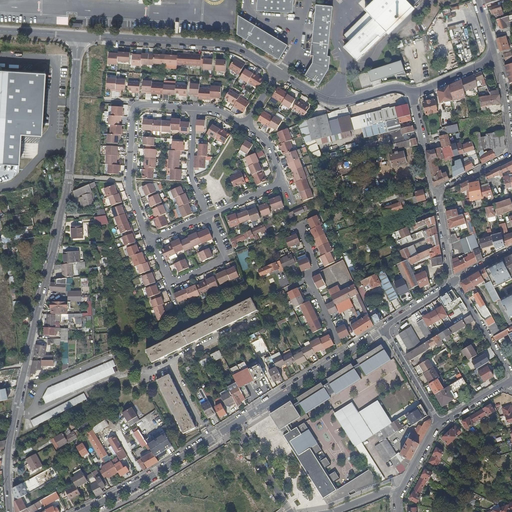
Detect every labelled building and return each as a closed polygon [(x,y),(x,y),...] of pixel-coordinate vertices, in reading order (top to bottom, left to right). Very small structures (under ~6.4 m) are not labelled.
[(256,0),(256,10),(291,13),(292,0),(256,0)] [(402,0),(377,0),(364,14),(367,16),(386,36),(413,10),(402,0)] [(402,0),(413,10),(422,0),(402,0)] [(333,7),(316,5),(311,56),(313,56),(313,63),(305,76),(320,85),(329,69),(330,57),(328,57),(333,7)] [(503,15),(500,6),(491,8),(493,14),(495,14),(496,17),(503,15)] [(344,51),(358,64),(386,36),(367,16),(343,38),(349,46),(344,51)] [(511,16),(497,20),(500,30),(506,28),(505,26),(506,25),(506,24),(504,24),(504,23),(505,23),(511,21),(511,16)] [(238,17),(237,36),(279,61),(288,46),(238,17)] [(508,50),(511,49),(511,44),(509,46),(509,45),(508,43),(506,36),(496,39),(500,53),(508,50)] [(509,53),(508,50),(500,53),(501,55),(504,54),(507,65),(511,64),(510,60),(511,59),(511,55),(511,52),(509,53)] [(118,62),(118,53),(114,53),(114,54),(109,54),(108,64),(117,65),(118,62)] [(129,63),(130,54),(118,53),(118,62),(129,63)] [(141,65),(142,54),(138,54),(138,55),(133,55),(132,66),(141,66),(141,65)] [(153,64),(153,55),(142,54),(141,65),(153,66),(153,64)] [(188,66),(189,55),(177,54),(177,57),(177,65),(188,66)] [(165,65),(165,56),(153,55),(153,64),(165,65)] [(200,67),(201,55),(189,55),(188,66),(200,67)] [(177,57),(165,56),(165,65),(177,66),(177,65),(177,57)] [(212,71),(212,59),(208,58),(208,60),(203,59),(203,70),(212,71)] [(224,72),(225,59),(221,59),(221,61),(216,61),(215,72),(224,72)] [(228,69),(238,75),(244,65),(233,59),(228,69)] [(367,71),(371,80),(393,73),(394,75),(406,75),(401,60),(367,71)] [(0,161),(18,163),(20,132),(40,134),(43,71),(0,68),(0,161)] [(239,79),(247,84),(247,83),(253,73),(250,71),(249,73),(245,70),(239,79)] [(484,79),(481,72),(475,74),(475,75),(476,82),(484,79)] [(253,73),(247,83),(257,89),(263,79),(253,73)] [(475,75),(462,80),(464,90),(464,91),(477,87),(476,82),(475,75)] [(125,80),(116,79),(116,81),(116,91),(119,92),(120,90),(125,90),(125,80)] [(116,81),(107,80),(107,89),(112,89),(112,91),(116,91),(116,81)] [(464,90),(462,80),(449,86),(451,94),(464,90)] [(140,82),(128,82),(127,91),(135,91),(135,93),(139,93),(140,82)] [(152,84),(152,83),(142,82),(142,93),(147,94),(147,95),(151,95),(152,84)] [(163,87),(163,85),(152,84),(151,95),(163,96),(163,87)] [(199,84),(187,84),(187,87),(187,94),(194,95),(194,96),(198,97),(199,88),(199,84)] [(187,87),(175,86),(175,88),(175,95),(183,96),(183,97),(186,98),(187,94),(187,87)] [(451,94),(449,86),(437,91),(440,104),(452,101),(451,94)] [(163,87),(163,96),(175,97),(175,95),(175,88),(163,87)] [(220,87),(210,87),(210,89),(210,99),(214,99),(214,98),(220,98),(220,87)] [(198,99),(209,100),(210,99),(210,89),(199,88),(198,97),(198,99)] [(287,94),(277,88),(271,97),(281,104),(287,94)] [(230,89),(225,97),(231,101),(230,103),(234,105),(239,96),(240,96),(230,89)] [(496,106),(500,105),(500,104),(501,104),(498,90),(489,91),(490,96),(492,105),(496,105),(496,106)] [(434,93),(426,97),(427,101),(423,102),(426,115),(438,112),(434,93)] [(291,96),(287,94),(281,104),(288,109),(294,100),(290,97),(291,96)] [(239,96),(234,105),(233,106),(244,112),(249,103),(239,96)] [(485,106),(492,105),(490,96),(485,98),(485,97),(479,98),(481,110),(485,109),(485,106)] [(291,110),(291,111),(299,116),(305,107),(300,103),(301,102),(297,100),(291,110)] [(410,115),(408,105),(381,112),(363,119),(365,127),(399,118),(399,119),(410,116),(410,115)] [(120,116),(123,116),(123,112),(122,112),(122,107),(111,106),(111,116),(120,116)] [(258,120),(257,121),(267,128),(273,118),(262,112),(258,120)] [(108,115),(108,125),(109,125),(118,125),(119,120),(120,120),(120,116),(111,116),(108,115)] [(307,121),(312,141),(331,136),(326,115),(307,121)] [(411,121),(410,116),(399,119),(399,120),(398,121),(399,124),(411,121)] [(179,130),(180,120),(180,119),(175,119),(175,117),(171,117),(171,120),(170,130),(179,130)] [(273,118),(267,128),(270,130),(271,128),(276,131),(281,122),(273,117),(273,118)] [(152,130),(152,119),(148,118),(148,120),(143,119),(142,129),(152,130)] [(350,118),(339,121),(342,133),(349,132),(354,130),(350,118)] [(399,118),(365,127),(362,128),(365,138),(393,131),(392,126),(396,125),(399,124),(398,121),(399,120),(399,119),(399,118)] [(156,119),(152,119),(152,130),(152,131),(161,131),(162,121),(156,120),(156,119)] [(167,121),(162,121),(161,131),(161,132),(170,132),(170,130),(171,120),(167,120),(167,121)] [(179,132),(189,133),(189,122),(184,122),(184,120),(180,120),(179,130),(179,132)] [(216,137),(222,126),(219,124),(218,126),(213,123),(208,132),(215,137),(216,137)] [(200,126),(196,126),(195,136),(204,137),(204,124),(200,124),(200,126)] [(120,131),(120,125),(118,125),(109,125),(108,134),(118,134),(121,135),(121,131),(120,131)] [(226,128),(222,126),(216,137),(225,142),(231,133),(225,129),(226,128)] [(414,132),(413,126),(401,129),(403,135),(404,134),(413,132),(414,132)] [(287,129),(277,133),(280,140),(278,141),(279,144),(289,141),(291,140),(287,129)] [(434,186),(449,179),(446,172),(443,174),(441,170),(437,171),(433,159),(437,158),(438,161),(451,157),(454,156),(451,145),(447,130),(443,131),(444,136),(440,137),(443,148),(432,151),(426,152),(426,153),(434,186)] [(475,141),(482,163),(502,153),(505,149),(503,131),(480,136),(474,137),(474,138),(475,140),(475,141)] [(397,138),(398,143),(415,139),(413,132),(404,134),(404,136),(397,138)] [(108,134),(106,134),(106,143),(116,144),(116,138),(118,138),(118,134),(108,134)] [(151,138),(144,137),(143,145),(146,145),(154,145),(154,138),(151,138)] [(398,143),(387,146),(388,151),(398,149),(398,150),(417,145),(416,138),(415,139),(398,143)] [(249,142),(246,140),(240,150),(247,154),(252,145),(249,143),(249,142)] [(181,151),(183,151),(184,147),(182,147),(182,142),(172,141),(171,150),(181,151)] [(289,141),(279,144),(277,145),(278,149),(279,148),(282,155),(285,154),(293,151),(289,141)] [(468,157),(476,154),(477,154),(472,142),(467,144),(466,142),(461,143),(465,153),(468,157)] [(456,144),(460,155),(462,163),(465,171),(474,167),(470,160),(464,163),(461,154),(465,153),(467,159),(469,158),(468,157),(465,153),(461,143),(456,144)] [(200,156),(206,157),(207,157),(208,145),(199,144),(198,152),(201,152),(200,156)] [(451,145),(454,156),(460,155),(456,144),(451,145)] [(118,147),(107,146),(106,155),(118,156),(119,156),(119,152),(118,152),(118,147)] [(146,149),(144,149),(144,153),(146,153),(145,158),(157,159),(157,150),(155,150),(146,149)] [(168,160),(179,160),(179,155),(181,155),(181,151),(171,150),(169,150),(168,160)] [(285,160),(287,163),(298,159),(295,150),(293,151),(285,154),(287,159),(285,160)] [(407,163),(404,152),(398,153),(398,152),(395,153),(396,154),(390,156),(393,167),(407,163)] [(257,162),(258,162),(256,157),(257,156),(256,153),(245,158),(248,166),(257,162)] [(106,155),(105,164),(108,164),(116,165),(116,160),(118,160),(118,156),(106,155)] [(194,156),(193,168),(205,168),(206,157),(200,156),(194,156)] [(144,163),(143,167),(155,168),(156,168),(157,159),(145,158),(145,163),(144,163)] [(292,172),(302,168),(298,159),(287,163),(288,167),(290,167),(292,172)] [(451,160),(453,177),(465,171),(462,163),(456,166),(455,159),(451,160)] [(168,169),(170,169),(180,169),(180,165),(179,165),(179,160),(168,160),(168,169)] [(511,161),(500,167),(503,175),(507,172),(506,171),(511,169),(511,172),(511,161)] [(261,171),(263,170),(261,166),(260,167),(257,162),(248,166),(248,167),(251,175),(261,171)] [(120,169),(120,165),(116,165),(108,164),(107,174),(118,174),(119,169),(120,169)] [(143,167),(143,178),(154,179),(155,168),(143,167)] [(486,175),(487,180),(493,177),(497,176),(497,177),(498,178),(503,176),(503,175),(500,167),(491,171),(491,172),(486,175)] [(293,179),(294,183),(305,179),(302,168),(292,172),(294,178),(293,179)] [(170,169),(169,180),(180,181),(181,169),(180,169),(170,169)] [(256,185),(265,181),(262,175),(263,174),(261,171),(251,175),(256,185)] [(229,176),(233,187),(241,183),(242,184),(245,183),(243,179),(240,172),(229,176)] [(508,176),(503,178),(506,186),(507,189),(511,187),(509,179),(508,176)] [(305,179),(294,183),(296,186),(297,186),(299,192),(309,189),(305,179)] [(460,184),(457,185),(458,192),(461,192),(461,193),(469,189),(468,184),(468,181),(461,185),(460,184)] [(91,188),(96,186),(94,182),(85,186),(73,191),(75,197),(77,196),(78,197),(81,196),(80,195),(83,194),(90,190),(91,190),(91,188)] [(144,193),(146,196),(156,192),(152,184),(149,184),(142,187),(145,192),(144,193)] [(104,189),(107,198),(108,197),(119,193),(117,189),(116,190),(114,185),(104,189)] [(484,185),(480,186),(483,198),(484,198),(484,196),(489,195),(490,198),(493,198),(493,197),(492,193),(490,186),(484,187),(484,185)] [(174,199),(175,198),(185,194),(183,190),(182,191),(180,187),(170,191),(174,199)] [(299,192),(298,193),(299,197),(301,196),(302,201),(312,197),(309,189),(299,192)] [(414,203),(426,200),(423,190),(415,192),(416,196),(412,197),(414,203)] [(119,193),(108,197),(112,206),(121,202),(119,197),(121,197),(120,193),(119,193)] [(191,202),(190,198),(189,199),(186,193),(185,194),(175,198),(179,207),(191,202)] [(93,198),(92,194),(87,195),(87,196),(84,197),(85,198),(83,199),(84,204),(86,203),(87,206),(94,204),(92,198),(93,198)] [(149,204),(151,207),(162,202),(158,194),(148,198),(150,203),(149,204)] [(279,196),(268,200),(272,210),(283,206),(279,196)] [(511,204),(511,202),(509,196),(505,198),(506,200),(496,204),(494,198),(493,198),(495,206),(497,216),(511,210),(511,204)] [(184,217),(194,213),(191,207),(193,207),(191,202),(179,207),(184,217)] [(383,209),(385,215),(403,209),(406,208),(404,202),(401,203),(401,202),(383,209)] [(155,218),(163,214),(166,213),(163,204),(153,208),(155,214),(154,214),(155,218)] [(262,204),(258,206),(262,217),(271,214),(267,204),(262,206),(262,204)] [(111,208),(114,217),(115,217),(126,213),(125,209),(123,210),(121,205),(111,208)] [(487,218),(495,216),(494,206),(493,207),(493,205),(488,206),(488,207),(486,208),(488,215),(487,216),(487,218)] [(251,209),(247,210),(247,211),(250,219),(251,222),(260,219),(256,208),(251,210),(251,209)] [(303,208),(288,214),(290,219),(305,212),(303,208)] [(447,220),(458,216),(457,209),(446,212),(447,220)] [(247,211),(236,215),(239,224),(250,219),(247,211)] [(434,217),(433,212),(414,219),(416,224),(434,217)] [(478,261),(483,259),(476,239),(477,238),(469,212),(458,216),(447,220),(449,229),(456,227),(459,234),(450,237),(452,243),(464,239),(466,243),(462,244),(466,254),(468,253),(474,251),(478,261)] [(115,217),(118,226),(128,222),(126,217),(127,217),(126,213),(115,217)] [(232,215),(227,217),(231,228),(239,224),(236,215),(235,213),(231,214),(232,215)] [(158,229),(168,225),(163,214),(155,218),(153,219),(158,229)] [(100,216),(94,217),(95,225),(108,224),(105,216),(100,216)] [(320,222),(317,216),(308,220),(311,227),(312,230),(321,225),(323,224),(321,221),(320,222)] [(506,247),(511,244),(511,233),(508,234),(505,223),(503,223),(501,216),(497,217),(497,218),(506,247)] [(436,225),(434,217),(416,224),(413,226),(415,230),(427,225),(428,228),(436,225)] [(416,224),(414,219),(405,223),(407,228),(410,227),(411,226),(413,226),(416,224)] [(129,226),(128,222),(118,226),(121,233),(124,232),(125,236),(133,233),(130,225),(129,226)] [(262,225),(259,226),(260,227),(251,231),(255,237),(256,241),(257,243),(260,242),(257,234),(261,232),(262,235),(267,232),(266,230),(266,229),(272,226),(270,222),(262,225)] [(482,248),(494,244),(492,236),(489,222),(488,222),(487,222),(489,228),(488,229),(489,233),(488,235),(489,238),(479,241),(482,248)] [(315,239),(325,235),(321,225),(312,230),(310,231),(312,234),(313,234),(315,239)] [(437,234),(436,225),(428,228),(428,229),(428,230),(426,231),(429,238),(437,234)] [(82,228),(72,228),(73,239),(83,239),(82,228)] [(407,228),(399,231),(402,239),(410,236),(407,228)] [(212,239),(209,232),(208,229),(204,231),(204,229),(197,233),(202,243),(212,239)] [(230,241),(234,247),(237,246),(236,243),(241,240),(242,241),(250,238),(250,239),(255,237),(251,231),(251,230),(243,234),(243,235),(230,241)] [(202,243),(197,233),(196,231),(193,232),(193,234),(188,236),(189,238),(194,248),(202,244),(202,243)] [(125,236),(122,237),(125,246),(135,242),(133,237),(135,237),(133,233),(125,236)] [(439,245),(437,234),(429,238),(431,243),(430,243),(430,245),(432,244),(434,248),(439,245)] [(297,235),(285,239),(289,248),(300,243),(297,235)] [(316,245),(317,248),(318,248),(328,243),(325,235),(315,239),(317,244),(316,245)] [(176,241),(171,243),(172,244),(176,253),(184,249),(180,240),(179,238),(175,239),(176,241)] [(184,249),(185,251),(194,248),(189,238),(184,240),(184,238),(180,240),(184,249)] [(323,256),(330,253),(332,251),(328,243),(318,248),(319,252),(320,252),(323,256)] [(126,248),(129,257),(141,252),(140,249),(138,249),(136,244),(126,248)] [(162,253),(165,258),(170,256),(176,253),(172,244),(168,245),(168,247),(161,250),(162,253)] [(441,257),(439,245),(434,248),(418,255),(420,260),(431,255),(432,259),(441,257)] [(413,247),(412,246),(402,250),(400,251),(405,261),(408,260),(411,258),(407,250),(413,247)] [(209,248),(198,253),(202,262),(212,257),(209,252),(210,252),(209,248)] [(77,263),(81,263),(80,254),(77,255),(77,251),(63,253),(65,264),(72,263),(77,263)] [(455,273),(478,261),(474,251),(468,253),(468,255),(468,256),(460,261),(459,257),(455,258),(452,259),(455,273)] [(127,257),(131,268),(137,266),(144,263),(143,259),(144,259),(142,252),(141,252),(129,257),(127,257)] [(246,252),(237,254),(241,271),(248,269),(245,258),(248,257),(246,252)] [(278,257),(280,261),(282,260),(291,256),(289,252),(278,257)] [(343,254),(350,273),(354,271),(347,252),(343,254)] [(321,257),(325,267),(334,262),(330,253),(323,256),(321,257)] [(420,260),(418,255),(411,258),(408,260),(410,265),(420,260)] [(511,255),(502,260),(511,275),(511,276),(511,275),(511,255)] [(282,260),(280,261),(283,269),(297,262),(295,257),(292,258),(291,256),(282,260)] [(443,265),(441,257),(432,259),(433,267),(443,265)] [(298,262),(302,272),(305,270),(305,269),(311,267),(308,258),(298,262)] [(180,261),(174,264),(175,267),(177,267),(179,272),(189,268),(185,259),(180,261)] [(410,265),(408,260),(405,261),(397,265),(404,279),(395,283),(400,294),(408,291),(419,285),(416,278),(412,269),(410,265)] [(494,287),(494,288),(511,279),(511,277),(511,276),(511,275),(502,260),(488,267),(488,266),(484,269),(490,281),(494,287)] [(150,265),(149,261),(144,263),(137,266),(140,273),(150,270),(148,265),(150,265)] [(266,267),(269,274),(279,269),(280,272),(284,270),(283,269),(280,261),(266,267)] [(65,264),(55,265),(54,270),(62,269),(63,278),(73,277),(72,263),(65,264)] [(230,279),(230,280),(238,276),(234,266),(229,268),(229,267),(225,268),(225,269),(230,279)] [(266,267),(259,270),(262,277),(269,274),(266,267)] [(219,284),(230,279),(225,269),(215,274),(219,284)] [(490,281),(484,269),(479,271),(483,279),(486,278),(488,282),(490,281)] [(398,297),(384,271),(376,275),(381,284),(390,302),(398,297)] [(483,279),(479,271),(469,277),(474,286),(484,281),(483,279)] [(141,276),(145,286),(155,282),(153,276),(154,276),(153,272),(141,276)] [(318,289),(326,285),(320,274),(312,278),(318,289)] [(428,280),(427,274),(416,278),(419,285),(420,285),(428,280)] [(381,284),(376,275),(356,284),(357,288),(361,286),(361,288),(363,287),(370,283),(373,289),(381,284)] [(208,277),(205,278),(205,279),(210,289),(217,286),(213,276),(209,278),(208,277)] [(474,286),(469,277),(461,282),(460,284),(466,293),(475,288),(474,286)] [(66,292),(67,279),(56,280),(56,283),(51,283),(50,291),(66,292)] [(199,294),(200,294),(210,289),(205,279),(202,281),(202,283),(196,286),(199,294)] [(494,288),(494,287),(490,281),(488,282),(485,284),(495,302),(497,300),(498,301),(499,300),(499,299),(500,299),(494,288)] [(366,292),(373,289),(370,283),(363,287),(366,292)] [(195,284),(185,289),(188,297),(189,299),(199,294),(196,286),(195,284)] [(357,336),(373,326),(355,285),(355,284),(341,291),(338,286),(328,290),(330,293),(333,300),(335,306),(350,298),(356,295),(362,307),(366,316),(362,319),(358,311),(356,312),(356,311),(357,310),(356,309),(355,310),(354,308),(355,307),(353,301),(351,302),(354,307),(354,308),(352,309),(357,318),(349,323),(357,336)] [(146,288),(149,297),(151,296),(158,294),(160,293),(159,289),(158,290),(156,285),(146,288)] [(26,298),(34,297),(33,287),(25,288),(26,298)] [(288,292),(292,300),(303,295),(301,291),(300,292),(298,288),(288,292)] [(178,302),(188,297),(185,289),(174,294),(178,302)] [(452,290),(439,298),(445,307),(458,299),(452,290)] [(68,292),(68,302),(82,302),(82,292),(68,292)] [(487,308),(478,293),(473,296),(482,311),(487,308)] [(511,293),(500,299),(501,301),(510,318),(511,317),(511,293)] [(158,294),(151,296),(152,300),(150,300),(153,307),(162,304),(163,304),(160,296),(159,297),(158,294)] [(303,295),(292,300),(295,308),(300,306),(305,303),(303,299),(305,298),(303,295)] [(152,363),(258,310),(251,298),(146,350),(152,363)] [(340,314),(354,307),(351,302),(350,298),(335,306),(338,311),(340,314)] [(330,315),(338,311),(335,306),(333,300),(329,302),(330,303),(326,305),(330,315)] [(300,306),(304,314),(314,310),(311,305),(312,304),(311,301),(305,303),(300,306)] [(511,322),(510,318),(501,301),(498,302),(510,327),(511,326),(511,322)] [(56,314),(62,314),(62,302),(57,302),(51,302),(51,309),(52,309),(52,314),(56,314)] [(462,311),(467,309),(463,302),(458,305),(462,311)] [(162,304),(153,307),(155,313),(164,309),(162,304)] [(164,309),(155,313),(158,320),(167,316),(164,309)] [(309,323),(319,319),(319,318),(317,315),(316,315),(314,310),(304,314),(309,323)] [(374,325),(383,319),(382,316),(380,317),(378,313),(375,315),(374,312),(371,313),(371,312),(369,313),(374,325)] [(52,314),(47,314),(47,320),(45,320),(45,323),(47,323),(47,326),(55,326),(56,319),(56,314),(52,314)] [(491,316),(484,320),(488,326),(495,322),(491,316)] [(316,331),(322,328),(319,323),(320,322),(319,319),(309,323),(313,333),(316,331)] [(433,338),(423,319),(417,323),(428,341),(433,338)] [(495,322),(488,326),(494,336),(501,332),(495,322)] [(340,339),(349,334),(345,325),(336,329),(340,339)] [(438,335),(441,340),(455,332),(452,326),(450,327),(447,329),(445,331),(441,333),(438,335)] [(501,332),(494,336),(493,337),(496,341),(509,333),(511,332),(511,326),(510,327),(504,331),(501,332)] [(45,327),(44,335),(60,336),(60,332),(59,332),(59,328),(45,327)] [(399,334),(410,352),(421,345),(410,327),(399,334)] [(325,349),(334,344),(329,335),(323,337),(323,336),(319,338),(325,349)] [(410,352),(406,355),(409,360),(441,340),(438,335),(433,338),(428,341),(421,345),(410,352)] [(321,351),(325,350),(325,349),(319,338),(310,343),(311,345),(315,353),(321,350),(321,351)] [(263,352),(267,350),(263,342),(261,343),(262,345),(259,347),(260,350),(262,349),(263,352)] [(234,343),(220,350),(221,352),(235,345),(234,343)] [(310,357),(315,354),(315,353),(311,345),(301,350),(302,351),(306,359),(310,357)] [(350,364),(326,380),(328,383),(335,393),(336,395),(360,379),(354,370),(360,367),(365,376),(389,360),(383,350),(382,351),(381,350),(382,349),(380,345),(356,361),(358,364),(352,367),(350,364)] [(469,360),(477,355),(471,345),(462,350),(469,360)] [(209,355),(212,362),(221,357),(218,350),(209,355)] [(295,361),(298,365),(307,361),(306,359),(302,351),(293,356),(295,361)] [(291,352),(282,356),(285,364),(287,366),(291,364),(290,363),(295,361),(293,356),(291,352)] [(470,361),(474,369),(489,361),(485,353),(470,361)] [(281,356),(273,360),(277,368),(278,370),(283,368),(282,366),(285,364),(282,356),(281,356)] [(262,358),(257,360),(260,365),(264,373),(268,370),(262,358)] [(423,374),(424,373),(433,368),(428,359),(419,364),(422,369),(420,370),(423,374)] [(33,361),(30,374),(32,375),(32,373),(35,374),(37,365),(40,366),(42,366),(54,366),(54,360),(42,361),(33,361)] [(245,362),(230,370),(246,400),(251,397),(245,386),(250,384),(251,387),(253,386),(253,388),(257,386),(245,362)] [(112,368),(110,369),(107,363),(48,388),(43,397),(46,403),(115,373),(112,368)] [(260,365),(249,370),(255,382),(266,376),(264,373),(260,365)] [(484,382),(493,376),(488,367),(478,372),(484,382)] [(19,369),(19,368),(15,368),(4,370),(4,374),(3,375),(3,378),(15,376),(15,373),(17,373),(17,370),(19,369)] [(278,370),(277,368),(270,371),(275,382),(282,378),(278,370)] [(430,383),(437,379),(439,378),(433,368),(424,373),(430,383)] [(184,434),(196,427),(169,374),(157,380),(184,434)] [(429,384),(435,395),(443,389),(437,379),(430,383),(429,384)] [(443,389),(435,395),(442,407),(446,404),(445,403),(453,399),(449,393),(450,393),(452,392),(453,392),(463,386),(460,379),(443,389)] [(290,402),(270,415),(280,430),(300,418),(299,417),(300,417),(294,408),(300,404),(306,414),(330,398),(329,397),(335,393),(328,383),(323,386),(321,383),(296,399),(298,402),(293,405),(290,402)] [(232,396),(230,392),(221,397),(226,406),(229,404),(231,403),(233,405),(236,403),(232,396)] [(87,399),(84,393),(31,421),(34,427),(71,407),(87,399)] [(236,403),(238,406),(242,404),(241,402),(241,401),(238,395),(235,397),(234,395),(232,396),(236,403)] [(201,406),(207,417),(215,413),(209,401),(201,406)] [(352,403),(334,414),(354,447),(355,446),(360,443),(375,434),(381,430),(392,423),(377,401),(358,413),(352,403)] [(221,417),(227,414),(221,404),(215,407),(221,417)] [(427,414),(421,404),(420,404),(410,411),(414,416),(417,421),(427,414)] [(494,412),(490,405),(462,422),(466,429),(473,425),(474,425),(475,424),(474,423),(486,416),(486,417),(494,412)] [(129,426),(139,420),(131,406),(120,413),(129,426)] [(511,421),(511,410),(511,406),(502,408),(504,415),(505,415),(507,423),(511,421)] [(392,423),(381,430),(385,437),(411,421),(410,419),(407,413),(392,423)] [(430,420),(430,419),(425,422),(422,427),(420,425),(417,429),(415,429),(415,430),(414,429),(408,439),(410,439),(419,445),(419,444),(430,424),(430,420)] [(107,420),(94,427),(95,429),(87,433),(104,463),(111,459),(97,434),(110,426),(107,420)] [(378,483),(369,470),(337,490),(333,483),(339,479),(334,472),(329,476),(325,469),(330,465),(326,458),(320,462),(316,455),(322,451),(303,423),(283,436),(326,505),(378,483)] [(461,433),(455,427),(443,439),(449,445),(461,433)] [(145,440),(139,430),(134,432),(141,442),(140,443),(142,446),(145,445),(148,444),(145,440)] [(381,430),(375,434),(380,442),(386,438),(385,437),(381,430)] [(172,446),(165,433),(159,437),(162,442),(161,443),(165,450),(172,446)] [(67,442),(63,434),(58,437),(59,439),(56,441),(55,442),(57,445),(58,444),(59,445),(62,443),(62,444),(67,442)] [(162,442),(159,437),(155,440),(152,435),(145,440),(148,444),(156,457),(165,450),(161,443),(162,442)] [(114,436),(108,439),(116,453),(122,449),(114,436)] [(386,438),(380,442),(390,458),(396,454),(386,438)] [(419,445),(410,439),(401,455),(410,460),(419,445)] [(390,458),(380,442),(374,445),(384,462),(390,458)] [(86,443),(79,446),(84,457),(92,454),(86,443)] [(385,480),(360,443),(355,446),(379,483),(385,480)] [(156,457),(148,444),(145,445),(149,451),(150,451),(152,453),(141,458),(148,468),(159,461),(156,457)] [(444,452),(437,448),(430,462),(437,466),(441,460),(440,459),(444,452)] [(122,449),(116,453),(120,460),(126,456),(122,449)] [(396,454),(401,463),(405,469),(410,460),(401,455),(399,453),(396,454)] [(36,454),(26,459),(33,471),(42,466),(36,454)] [(396,454),(390,458),(395,467),(401,463),(396,454)] [(137,460),(143,471),(146,469),(140,459),(137,460)] [(117,460),(113,463),(118,472),(121,476),(125,474),(117,460)] [(112,461),(105,465),(111,476),(118,472),(113,463),(112,461)] [(111,476),(105,465),(101,467),(108,478),(111,476)] [(99,469),(102,474),(102,475),(105,480),(108,478),(101,467),(99,469)] [(81,470),(81,469),(73,473),(75,476),(72,478),(74,482),(76,485),(77,487),(81,485),(81,484),(87,480),(81,470)] [(432,473),(426,470),(410,499),(417,502),(421,495),(419,494),(427,480),(429,481),(432,473)] [(105,480),(102,475),(97,478),(96,477),(95,478),(102,489),(108,485),(105,480)] [(95,478),(95,477),(88,481),(96,496),(104,492),(102,489),(95,478)] [(23,483),(13,488),(14,494),(17,500),(21,497),(27,494),(26,491),(27,490),(25,487),(23,483)] [(77,487),(76,485),(66,490),(70,499),(81,494),(77,487)] [(44,506),(60,498),(57,492),(56,492),(41,501),(44,506)] [(65,492),(61,494),(68,508),(72,505),(65,492)] [(17,500),(14,501),(16,504),(15,505),(15,511),(20,511),(26,509),(21,497),(17,500)] [(511,502),(508,504),(508,505),(492,511),(491,511),(488,511),(508,511),(511,511),(511,502)]
